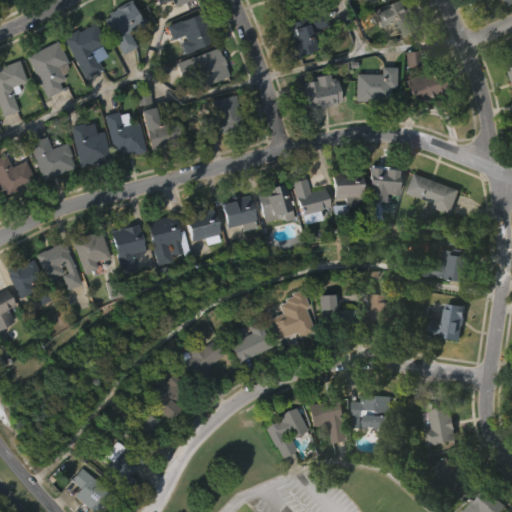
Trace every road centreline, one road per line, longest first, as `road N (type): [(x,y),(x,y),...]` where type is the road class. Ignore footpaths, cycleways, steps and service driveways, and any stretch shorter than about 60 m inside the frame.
road 1 (residential): [(0,237),(40,216),(284,150),(389,133),(511,177)]
road 2 (residential): [(444,0),(485,96),(501,258),(485,416),(511,464)]
road 3 (residential): [(152,511),(209,424),(274,382),(318,371),(487,371)]
road 4 (residential): [(284,150),(233,0)]
